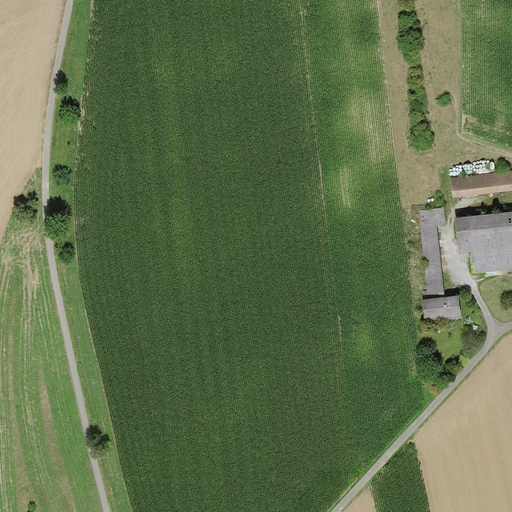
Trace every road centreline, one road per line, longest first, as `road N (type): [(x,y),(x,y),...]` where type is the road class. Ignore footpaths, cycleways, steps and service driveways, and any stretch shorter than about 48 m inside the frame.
road 1 (track): [(113,511),(48,238),(49,107),(69,0)]
road 2 (track): [(337,511),(495,332),(511,324)]
